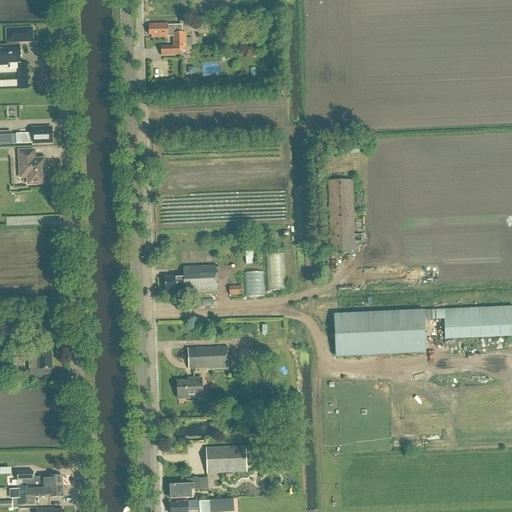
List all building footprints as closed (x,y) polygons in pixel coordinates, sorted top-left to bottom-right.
[(167,24),(149,25),(150,36),(153,36),(153,39),(168,38),(168,37),(172,37),(173,47),(161,47),(161,56),(179,55),(179,51),(186,51),(185,46),(192,46),(192,39),(185,39),(185,34),(180,34),(179,25),(167,26),(167,24)] [(32,29),(6,30),(7,45),(7,47),(0,46),(0,66),(8,66),(7,64),(20,64),(19,43),(33,42),(32,29)] [(31,134),(16,135),(17,145),(32,145),(52,144),(51,131),(48,131),(48,128),(31,129),(31,134)] [(34,152),(19,152),(21,178),(30,178),(30,185),(44,184),(43,161),(34,161),(34,152)] [(332,255),(354,254),(353,244),(364,243),(364,235),(353,236),(351,181),(329,182),(332,255)] [(35,250),(35,247),(29,248),(28,245),(21,245),(20,235),(0,235),(0,260),(35,259),(35,255),(38,255),(38,250),(35,250)] [(183,277),(164,278),(164,293),(190,292),(190,295),(217,294),(216,266),(183,267),(183,277)] [(36,288),(36,272),(19,272),(19,270),(10,270),(10,273),(7,273),(8,284),(2,284),(2,297),(16,296),(16,288),(36,288)] [(262,296),(261,273),(244,273),(245,297),(262,296)] [(511,307),(333,315),(335,357),(425,353),(424,321),(444,320),(445,340),(511,337),(511,307)] [(7,348),(0,347),(0,352),(7,352),(7,356),(24,355),(24,347),(7,347),(7,348)] [(227,348),(188,349),(188,369),(202,368),(202,370),(228,369),(227,348)] [(50,370),(52,370),(51,353),(28,354),(29,376),(32,379),(50,378),(50,370)] [(191,382),(177,382),(178,400),(202,399),(201,379),(191,380),(191,382)] [(246,447),(206,449),(207,475),(247,473),(246,447)] [(49,477),(33,478),(33,472),(17,473),(18,481),(23,481),(23,487),(63,486),(63,476),(49,477)] [(186,485),(169,486),(170,499),(192,498),(191,490),(208,489),(207,479),(197,479),(197,478),(193,478),(193,480),(186,480),(186,485)] [(12,499),(12,502),(0,502),(0,508),(18,508),(18,506),(35,505),(34,497),(49,497),(49,498),(64,497),(63,486),(23,487),(23,488),(17,488),(17,499),(12,499)] [(187,511),(200,511),(199,511),(209,511),(209,502),(177,503),(176,505),(170,505),(170,511),(187,511)]
